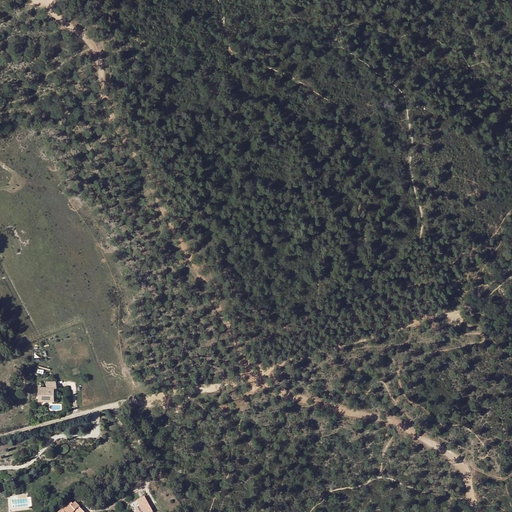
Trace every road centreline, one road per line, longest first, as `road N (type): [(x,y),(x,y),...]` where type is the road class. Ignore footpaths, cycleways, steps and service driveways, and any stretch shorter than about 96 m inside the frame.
road 1 (track): [(256,372),(104,104),(96,50)]
road 2 (track): [(256,372),(471,305),(511,265)]
road 3 (track): [(256,372),(463,458),(481,511)]
road 4 (track): [(114,404),(222,389),(256,372)]
